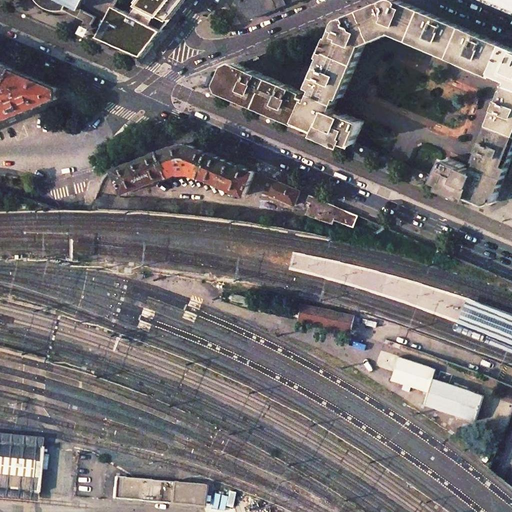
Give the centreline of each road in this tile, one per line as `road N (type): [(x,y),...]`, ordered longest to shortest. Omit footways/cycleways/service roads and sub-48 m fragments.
road 1 (primary): [(135,100),(511,257)]
road 2 (tertiary): [(344,0),(223,47),(135,100)]
road 3 (tertiary): [(135,100),(100,142),(76,151),(0,151)]
road 4 (residential): [(113,91),(152,66),(207,0)]
road 5 (primary): [(0,42),(113,91)]
